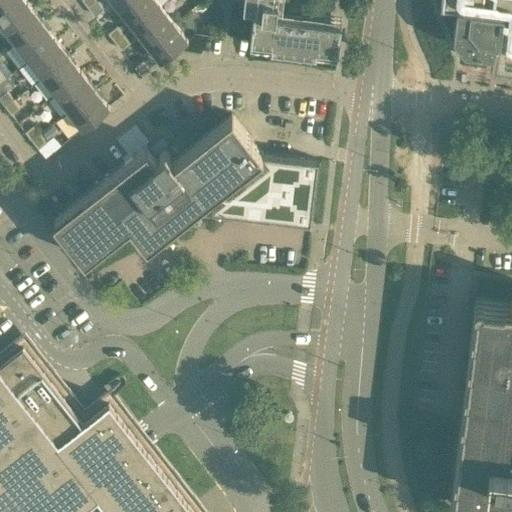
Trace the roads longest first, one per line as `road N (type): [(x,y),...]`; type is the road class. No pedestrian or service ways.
road 1 (unclassified): [(348,222),(323,425),(335,511)]
road 2 (unclassified): [(373,511),(355,427),(376,224)]
road 3 (residential): [(143,101),(219,78),(374,93)]
road 4 (residential): [(0,120),(48,182),(143,101)]
road 5 (unclassified): [(374,93),(360,125),(348,222)]
road 6 (unclassified): [(376,224),(374,93)]
road 7 (residential): [(143,101),(66,0)]
